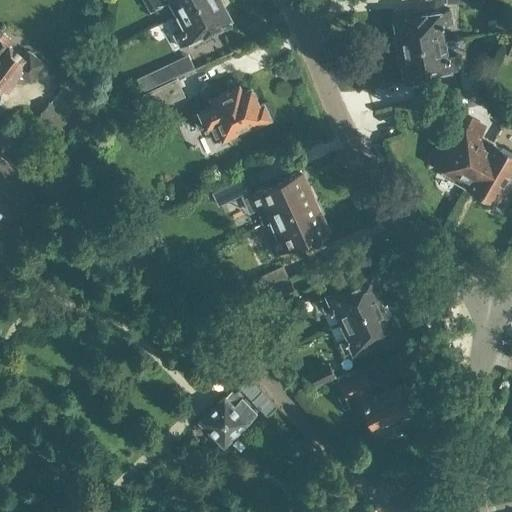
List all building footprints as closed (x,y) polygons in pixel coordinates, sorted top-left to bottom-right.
[(169,0),(172,0),(180,13),(202,0),(142,0),(149,11),(159,6),(169,0)] [(202,0),(180,13),(187,27),(174,34),(181,46),(212,30),(213,31),(232,21),(224,6),(228,1),(227,0),(202,0)] [(415,13),(394,18),(398,35),(395,35),(394,41),(397,47),(400,46),(400,49),(442,42),(439,25),(454,22),(451,7),(415,14),(415,13)] [(511,53),(511,20),(510,20),(499,49),(511,53)] [(0,27),(0,90),(5,84),(10,88),(14,82),(13,82),(20,73),(31,82),(45,63),(29,50),(24,57),(10,46),(9,48),(0,41),(0,33),(3,30),(0,27)] [(400,49),(401,51),(398,52),(397,58),(401,63),(403,63),(406,81),(427,77),(427,76),(431,75),(462,69),(460,56),(445,58),(442,42),(400,49)] [(156,86),(175,77),(169,65),(150,73),(156,86)] [(482,67),(460,72),(463,89),(486,84),(482,67)] [(183,95),(177,81),(135,100),(141,114),(183,95)] [(264,103),(263,104),(259,106),(250,88),(242,92),(239,86),(213,98),(216,104),(193,115),(199,130),(208,126),(215,142),(229,135),(232,138),(238,135),(239,130),(269,117),(271,116),(272,114),(273,113),(273,112),(274,111),(274,110),(273,109),(273,108),(273,107),(273,106),(271,105),(270,104),(268,103),(267,103),(266,103),(264,103)] [(66,138),(79,122),(70,115),(81,100),(64,88),(52,104),(50,102),(40,115),(59,129),(57,132),(66,138)] [(460,109),(487,103),(485,91),(458,97),(460,109)] [(441,165),(444,167),(440,174),(466,188),(468,185),(491,145),(479,138),(486,127),(473,120),(456,151),(448,147),(445,152),(447,154),(441,165)] [(503,126),(497,136),(501,139),(507,128),(503,126)] [(491,145),(468,185),(472,187),(471,188),(480,194),(481,193),(500,204),(509,188),(502,184),(511,166),(511,153),(493,143),(492,145),(491,145)] [(0,207),(12,218),(16,213),(36,190),(0,160),(0,207)] [(302,171),(250,194),(248,191),(240,194),(248,213),(256,209),(263,225),(273,220),(272,218),(314,199),(314,197),(317,196),(312,185),(309,186),(302,171)] [(240,194),(248,191),(243,178),(213,192),(219,204),(240,194)] [(316,203),(314,199),(272,218),(273,220),(280,235),(270,239),(277,253),(328,229),(321,213),(324,212),(319,201),(316,203)] [(260,293),(270,288),(289,279),(283,266),(254,280),(260,293)] [(334,307),(340,322),(380,303),(374,289),(379,287),(372,273),(319,298),(325,311),(334,307)] [(291,278),(289,279),(270,288),(277,303),(298,293),(291,278)] [(380,303),(340,322),(347,336),(339,340),(345,354),(398,329),(392,316),(387,318),(380,303)] [(335,376),(336,376),(329,361),(302,374),(309,388),(335,375),(335,376)] [(207,371),(214,380),(222,373),(215,364),(207,371)] [(359,365),(336,376),(335,376),(336,377),(338,376),(342,383),(340,384),(346,397),(354,393),(358,402),(351,406),(358,420),(367,416),(374,431),(396,421),(399,428),(421,418),(416,406),(419,402),(412,386),(406,386),(404,381),(372,396),(368,387),(370,386),(364,372),(363,373),(359,365)] [(262,390),(252,400),(264,412),(274,403),(262,390)] [(226,444),(257,411),(244,399),(242,401),(232,391),(225,399),(225,398),(203,422),(226,444)]
